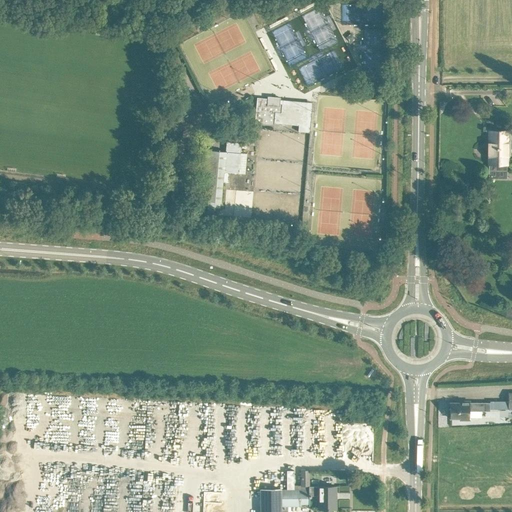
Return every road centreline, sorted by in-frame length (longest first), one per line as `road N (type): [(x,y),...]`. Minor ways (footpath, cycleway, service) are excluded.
road 1 (tertiary): [(0,249),(155,263),(302,309)]
road 2 (tertiary): [(416,227),(419,0)]
road 3 (unknown): [(237,472),(226,445),(231,430),(273,422),(335,427),(383,470)]
